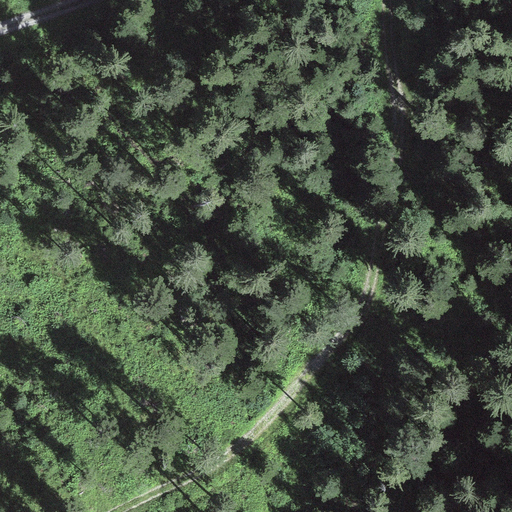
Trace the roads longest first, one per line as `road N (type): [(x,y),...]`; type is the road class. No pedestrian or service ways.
road 1 (track): [(387,0),(384,55),(402,113),(374,289),(355,327),(255,437),(112,511)]
road 2 (track): [(384,55),(427,104),(468,110),(511,103)]
